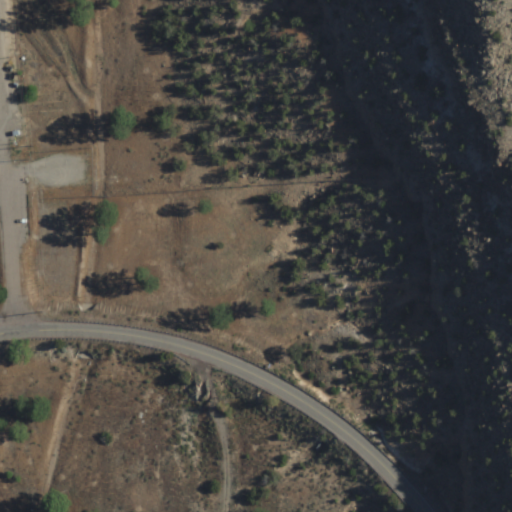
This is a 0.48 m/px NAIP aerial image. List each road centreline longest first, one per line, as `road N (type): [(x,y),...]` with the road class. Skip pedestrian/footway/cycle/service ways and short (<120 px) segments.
road 1 (secondary): [(421,511),(389,470),(330,419),(207,354),(85,329),(0,334)]
road 2 (residential): [(19,331),(0,87)]
